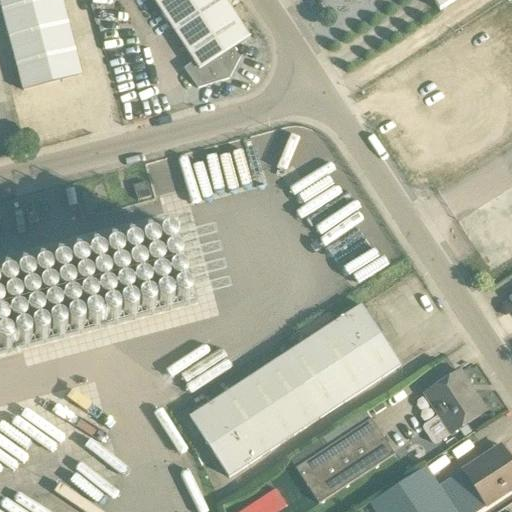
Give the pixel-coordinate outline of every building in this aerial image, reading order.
[(81,77),(60,0),(0,0),(0,6),(23,92),(81,77)] [(151,0),(193,64),(183,70),(197,90),(229,81),(239,60),(233,50),(249,39),(223,0),(151,0)] [(430,0),(439,13),(457,0),(430,0)] [(146,184),(133,188),(137,202),(150,199),(146,184)] [(511,187),(457,224),(491,274),(511,260),(511,187)] [(175,240),(173,238),(171,236),(168,236),(165,237),(163,239),(161,241),(160,244),(160,247),(161,249),(163,251),(165,252),(168,253),(171,253),(173,252),(175,250),(176,248),(177,245),(177,242),(175,240)] [(158,244),(156,242),(153,241),(150,241),(147,241),(145,243),(143,246),(142,248),(143,251),(144,254),(145,256),(148,257),(150,258),(153,257),(155,256),(157,254),(159,252),(159,249),(159,247),(158,244)] [(140,249),(138,247),(135,245),(132,245),(130,246),(127,248),(126,250),(125,253),(125,256),(126,258),(128,260),(130,261),(133,262),(135,262),(138,261),(140,259),(141,257),(142,254),(141,251),(140,249)] [(122,253),(120,251),(118,250),(115,250),(112,251),(110,252),(108,255),(107,257),(107,260),(108,263),(110,265),(112,266),(115,267),(118,266),(120,265),(122,263),(123,261),(124,258),(124,256),(122,253)] [(180,257),(178,255),(175,254),(172,253),(170,254),(167,256),(165,258),(165,261),(165,264),(166,266),(168,268),(170,270),(173,270),(175,270),(178,269),(180,267),(181,265),(182,262),(181,260),(180,257)] [(104,258),(102,256),(100,255),(97,255),(94,256),(91,257),(90,260),(89,262),(89,265),(90,268),(92,270),(94,271),(97,272),(100,271),(102,270),(104,268),(105,266),(106,264),(106,261),(104,258)] [(162,262),(160,260),(158,258),(155,258),(152,259),(149,261),(148,263),(147,266),(147,269),(148,271),(150,273),(152,274),(155,275),(158,275),(160,274),(162,272),(163,269),(164,267),(164,264),(162,262)] [(87,263),(84,261),(82,260),(79,259),(76,260),(74,262),(72,264),(71,267),(71,270),(73,272),(74,274),(77,276),(79,276),(82,276),(84,275),(86,273),(88,271),(88,268),(88,265),(87,263)] [(145,266),(143,264),(140,263),(137,263),(134,263),(132,265),(130,267),(129,270),(129,273),(131,275),(132,277),(135,279),(137,279),(140,279),(142,278),(144,276),(146,274),(146,271),(146,269),(145,266)] [(69,267),(67,265),(64,264),(61,264),(58,265),(56,266),(54,269),(54,271),(54,274),(55,277),(57,279),(59,280),(62,281),(64,280),(67,279),(69,277),(70,275),(71,273),(70,270),(69,267)] [(127,271),(125,269),(122,267),(119,267),(116,268),(114,270),(112,272),(112,275),(112,278),(113,280),(115,282),(117,283),(120,284),(122,284),(125,283),(127,281),(128,278),(128,276),(128,273),(127,271)] [(51,272),(49,270),(46,269),(44,268),(41,269),(38,271),(37,273),(36,276),(36,279),(37,281),(39,283),(41,285),(44,285),(47,285),(49,284),(51,282),(52,280),(53,277),(52,274),(51,272)] [(109,276),(107,274),(104,272),(101,272),(98,273),(96,275),(94,277),(94,280),(94,283),(95,285),(97,287),(99,288),(101,289),(104,289),(107,288),(109,286),(110,284),(110,281),(110,278),(109,276)] [(185,275),(183,273),(180,272),(177,272),(174,272),(172,274),(170,276),(170,279),(170,282),(171,284),(173,286),(175,288),(178,288),(180,288),(183,287),(185,285),(186,283),(187,280),(186,278),(185,275)] [(33,277),(31,275),(29,274),(26,273),(23,274),(20,276),(19,278),(18,281),(18,284),(19,286),(21,288),(23,290),(26,290),(29,290),(31,289),(33,287),(34,285),(35,282),(35,280),(33,277)] [(167,280),(165,278),(162,276),(160,276),(157,277),(154,279),(153,281),(152,284),(152,287),(153,289),(155,291),(157,292),(160,293),(163,293),(165,292),(167,290),(168,287),(169,285),(168,282),(167,280)] [(91,280),(89,278),(86,277),(84,277),(81,278),(78,279),(77,281),(76,284),(76,287),(77,290),(79,292),(81,293),(84,294),(86,293),(89,292),(91,290),(92,288),(93,285),(92,283),(91,280)] [(16,281),(14,280),(11,278),(8,278),(5,279),(3,280),(1,283),(0,286),(1,288),(2,291),(3,293),(6,294),(8,295),(11,295),(13,294),(15,292),(17,289),(17,287),(17,284),(16,281)] [(73,285),(71,283),(69,281),(66,281),(63,282),(61,284),(59,286),(58,289),(58,292),(59,294),(61,296),(63,297),(66,298),(69,298),(71,297),(73,295),(75,293),(75,290),(75,287),(73,285)] [(150,284),(147,282),(145,281),(142,281),(139,281),(137,283),(135,285),(134,288),(134,291),(135,293),(137,295),(140,297),(142,297),(145,297),(147,296),(149,294),(151,292),(151,289),(151,287),(150,284)] [(132,289),(130,287),(127,285),(124,285),(121,286),(119,288),(117,290),(117,293),(117,296),(118,298),(120,300),(122,301),(124,302),(127,302),(130,301),(132,299),(133,297),(133,294),(133,291),(132,289)] [(56,289),(54,287),(51,286),(48,286),(45,287),(43,288),(41,291),(40,293),(41,296),(42,299),(43,301),(46,302),(48,303),(51,302),(53,301),(55,299),(57,297),(57,295),(57,292),(56,289)] [(190,293),(188,291),(185,290),(182,289),(179,290),(177,292),(175,294),(175,297),(175,300),(176,302),(178,304),(180,306),(183,306),(185,306),(188,305),(190,303),(191,301),(192,298),(191,296),(190,293)] [(114,294),(112,292),(109,290),(106,290),(103,291),(101,293),(99,295),(98,298),(99,301),(100,303),(102,305),(104,306),(106,307),(109,307),(112,306),(114,304),(115,302),(115,299),(115,296),(114,294)] [(38,294),(36,292),(33,291),(30,291),(27,292),(25,293),(23,296),(23,298),(23,301),(24,304),(26,306),(28,307),(30,308),(33,307),(36,306),(38,304),(39,302),(39,300),(39,297),(38,294)] [(172,298),(170,295),(167,294),(165,294),(162,295),(159,296),(158,299),(157,302),(157,305),(158,307),(160,309),(162,310),(165,311),(168,311),(170,310),(172,308),(173,305),(174,303),(173,300),(172,298)] [(20,299),(18,297),(15,296),(13,295),(10,296),(7,298),(6,300),(5,303),(5,306),(6,308),(8,310),(10,312),(13,312),(15,312),(18,311),(20,309),(21,307),(22,304),(21,301),(20,299)] [(96,298),(94,296),(91,295),(88,295),(86,296),(83,297),(82,300),(81,302),(81,305),(82,308),(84,310),(86,311),(89,312),(91,311),(94,310),(96,308),(97,306),(98,304),(97,301),(96,298)] [(155,302),(152,300),(150,299),(147,298),(144,299),(142,301),(140,303),(139,306),(139,309),(140,311),(142,313),(145,315),(147,315),(150,315),(152,314),(154,312),(156,310),(156,307),(156,305),(155,302)] [(78,303),(76,301),(74,299),(71,299),(68,300),(66,302),(64,304),(63,307),(63,310),(64,312),(66,314),(68,316),(71,316),(74,316),(76,315),(78,313),(79,311),(80,308),(80,305),(78,303)] [(137,307),(135,305),(132,303),(129,303),(126,304),(124,305),(122,308),(122,311),(122,314),(123,316),(125,318),(127,319),(129,320),(132,320),(135,319),(137,317),(138,314),(138,312),(138,309),(137,307)] [(61,307),(59,305),(56,304),(53,304),(50,305),(48,306),(46,309),(45,311),(46,314),(47,317),(48,319),(51,320),(53,321),(56,320),(58,319),(60,318),(62,315),(62,313),(62,310),(61,307)] [(190,418),(230,479),(316,423),(400,368),(361,307),(277,360),(278,360),(190,418)] [(119,312),(117,310),(114,308),(111,308),(108,309),(106,310),(104,313),(103,316),(104,319),(105,321),(107,323),(109,324),(111,325),(114,325),(117,324),(119,322),(120,319),(120,317),(120,314),(119,312)] [(43,312),(41,310),(38,309),(35,309),(32,310),(30,311),(28,314),(27,316),(28,319),(29,322),(31,324),(33,325),(35,326),(38,325),(41,324),(43,323),(44,320),(44,318),(44,315),(43,312)] [(25,317),(23,315),(20,314),(17,313),(15,314),(12,316),(11,318),(10,321),(10,324),(11,326),(13,328),(15,330),(18,330),(20,330),(23,329),(25,327),(26,325),(27,322),(26,320),(25,317)] [(101,316),(99,314),(96,313),(93,313),(91,313),(88,315),(87,317),(86,320),(86,323),(87,326),(89,328),(91,329),(94,330),(96,329),(99,328),(101,326),(102,324),(103,321),(102,319),(101,316)] [(7,321),(5,319),(3,318),(0,317),(0,334),(0,335),(3,334),(5,333),(7,332),(8,329),(9,327),(9,324),(7,321)] [(83,321),(81,319),(79,317),(76,317),(73,318),(71,320),(69,322),(68,325),(68,328),(69,330),(71,332),(73,333),(76,334),(79,334),(81,333),(83,331),(84,328),(85,326),(85,323),(83,321)] [(66,325),(64,323),(61,322),(58,322),(55,322),(53,324),(51,327),(50,329),(51,332),(52,335),(53,337),(56,338),(58,339),(61,338),(63,337),(65,335),(67,333),(67,330),(67,328),(66,325)] [(48,330),(46,328),(43,327),(40,327),(37,328),(35,329),(33,332),(32,334),(33,337),(34,340),(36,342),(38,343),(40,344),(43,343),(46,342),(48,340),(49,338),(49,335),(49,333),(48,330)] [(30,335),(28,333),(25,332),(22,331),(20,332),(17,334),(16,336),(15,339),(15,342),(16,344),(18,346),(20,348),(23,348),(25,348),(28,347),(30,345),(31,343),(32,340),(31,337),(30,335)] [(12,339),(10,337),(8,336),(5,336),(2,337),(0,337),(0,350),(0,351),(2,352),(5,353),(8,352),(10,351),(12,349),(13,347),(14,345),(14,342),(12,339)] [(429,427),(440,443),(481,416),(463,389),(467,386),(459,373),(425,396),(440,420),(429,427)] [(321,507),(395,457),(373,422),(298,472),(321,507)] [(480,511),(511,491),(511,465),(500,447),(462,472),(466,477),(441,493),(431,478),(378,511),(480,511)] [(234,511),(282,511),(289,508),(278,488),(234,511)]
